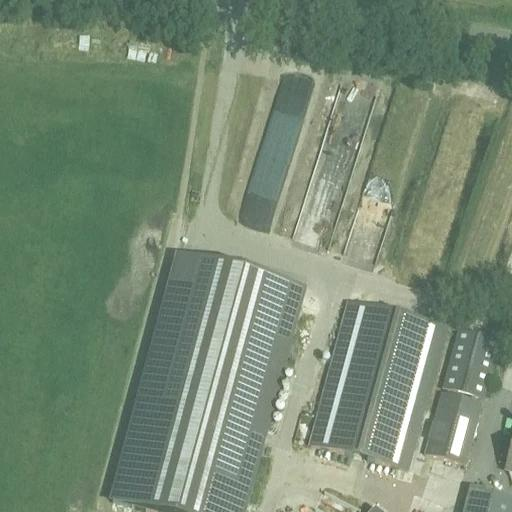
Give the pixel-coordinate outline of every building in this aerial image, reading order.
[(355,227),(345,257),(358,261),(356,265),(375,271),(386,237),(355,227)] [(112,504),(140,511),(243,511),(302,292),(179,259),(112,504)] [(379,273),(361,271),(359,293),(377,294),(379,273)] [(310,447),(409,473),(447,331),(349,304),(310,447)] [(483,403),(499,345),(458,334),(442,392),(483,403)] [(442,397),(426,458),(466,469),(483,408),(442,397)] [(511,435),(511,438),(509,443),(502,441),(498,455),(504,457),(500,468),(511,471),(511,435)] [(511,511),(511,501),(471,489),(465,511),(511,511)]
